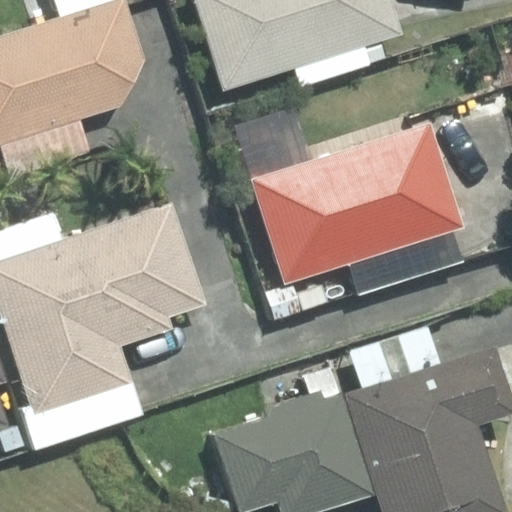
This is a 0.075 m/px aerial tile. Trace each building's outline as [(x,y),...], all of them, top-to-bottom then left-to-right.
[(55,0),(58,9),(0,29),(0,144),(12,179),(94,151),(79,109),(154,83),(125,0),(55,0)] [(394,0),(197,0),(224,86),(294,65),(299,83),(383,58),(378,40),(404,32),(394,0)] [(278,323),(362,294),(462,260),(450,227),(472,220),(436,114),(256,175),(280,247),(255,256),(278,323)] [(56,205),(0,223),(0,322),(38,441),(143,407),(123,345),(176,328),(172,316),(211,304),(175,194),(64,229),(56,205)] [(345,387),(378,492),(384,511),(497,511),(505,509),(478,421),(511,410),(511,392),(496,340),(345,387)] [(0,342),(0,423),(10,420),(0,388),(0,380),(11,377),(0,342)] [(314,511),(378,492),(345,387),(326,393),(323,383),(259,403),(262,413),(216,427),(242,509),(276,499),(280,511),(314,511)]
